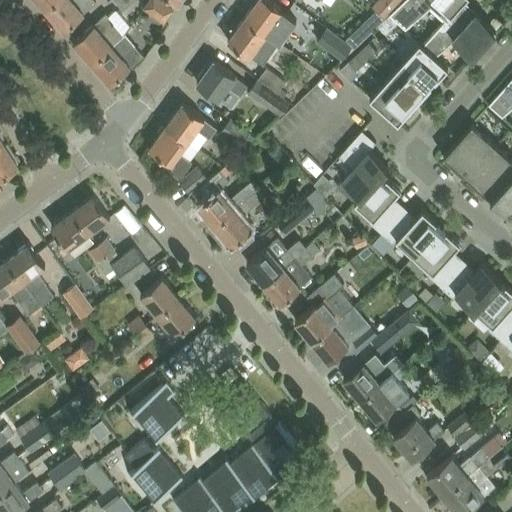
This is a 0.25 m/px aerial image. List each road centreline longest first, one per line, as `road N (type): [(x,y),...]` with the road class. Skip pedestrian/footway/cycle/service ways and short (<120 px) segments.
road 1 (residential): [(353,442),(105,142)]
road 2 (residential): [(13,0),(125,125)]
road 3 (residential): [(125,125),(215,0)]
road 4 (residential): [(413,157),(348,99),(299,143)]
road 5 (residential): [(413,157),(511,45)]
road 6 (residential): [(511,246),(413,157)]
